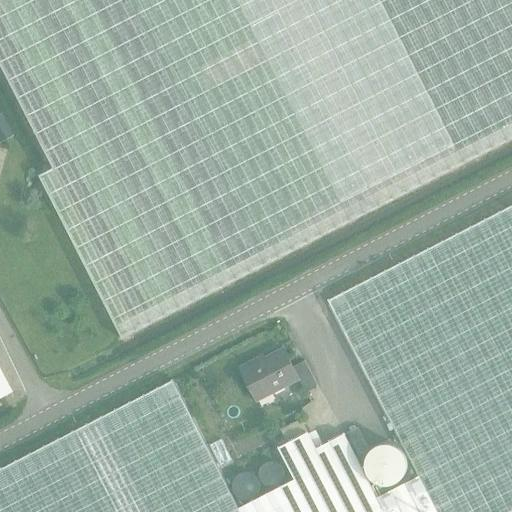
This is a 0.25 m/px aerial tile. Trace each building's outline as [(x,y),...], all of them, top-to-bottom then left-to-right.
[(511,136),(511,0),(0,0),(0,68),(51,168),(36,176),(119,337),(243,274),(511,136)] [(7,125),(0,128),(0,142),(12,135),(7,125)] [(511,511),(511,206),(328,301),(435,509),(436,511),(290,511),(286,503),(269,511),(238,511),(236,507),(172,382),(0,469),(0,511),(511,511)] [(238,370),(246,385),(254,401),(297,380),(304,394),(318,386),(305,361),(291,368),(282,351),(260,362),(259,360),(238,370)] [(0,396),(10,391),(0,372),(0,396)] [(293,480),(236,507),(238,511),(269,511),(286,503),(290,511),(436,511),(435,509),(428,511),(383,511),(344,435),(315,449),(307,433),(277,447),(293,480)] [(221,440),(210,446),(220,466),(231,461),(221,440)]
